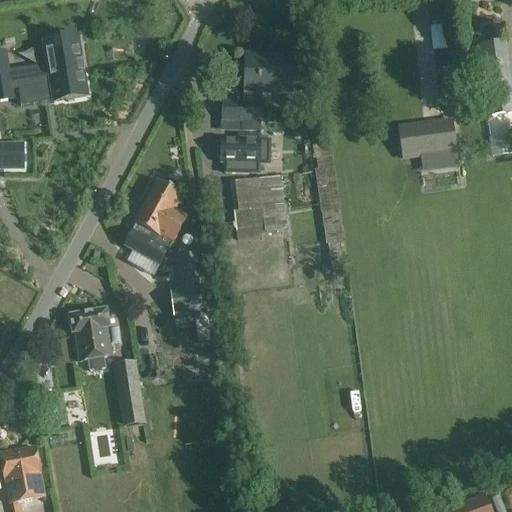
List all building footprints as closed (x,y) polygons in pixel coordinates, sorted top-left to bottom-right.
[(437,49),(438,26),(430,25),(429,49),(437,49)] [(87,98),(83,74),(85,74),(83,62),(81,63),(77,39),(43,44),(47,66),(8,73),(4,54),(0,54),(0,103),(12,101),(11,92),(50,85),(53,104),(87,98)] [(482,58),(468,60),(471,83),(480,82),(484,118),(511,114),(511,43),(480,48),(482,58)] [(261,133),(261,124),(262,104),(261,104),(262,94),(295,95),(296,58),(245,57),(244,93),(249,93),(249,104),(223,103),(222,122),(244,123),(244,132),(261,133)] [(416,73),(422,103),(434,100),(428,71),(416,73)] [(397,129),(401,162),(420,160),(422,174),(458,169),(456,155),(451,121),(397,129)] [(463,127),(469,146),(485,141),(480,122),(463,127)] [(490,160),(511,158),(509,135),(488,137),(490,160)] [(237,138),(237,142),(221,141),(221,147),(219,147),(216,149),(216,157),(218,159),(221,160),(221,165),(225,165),(224,175),(258,176),(259,166),(269,166),(269,142),(259,142),(259,138),(246,138),(237,138)] [(0,147),(0,170),(23,170),(22,147),(0,147)] [(279,177),(230,184),(236,231),(264,227),(265,234),(287,231),(279,177)] [(136,227),(124,248),(159,267),(186,219),(174,212),(183,197),(157,182),(133,225),(136,227)] [(178,259),(180,280),(181,291),(169,293),(172,318),(206,314),(198,257),(178,259)] [(68,319),(69,319),(72,334),(71,334),(72,336),(74,335),(79,364),(87,362),(89,373),(106,370),(104,359),(111,358),(106,329),(108,329),(108,327),(107,327),(105,312),(105,311),(103,311),(70,317),(68,317),(68,319)] [(206,315),(194,316),(197,342),(209,340),(206,315)] [(147,423),(140,387),(135,363),(113,368),(125,427),(147,423)] [(39,396),(44,424),(60,421),(55,393),(39,396)] [(0,456),(0,457),(9,506),(43,500),(34,450),(0,456)] [(489,511),(484,497),(446,511),(489,511)]
